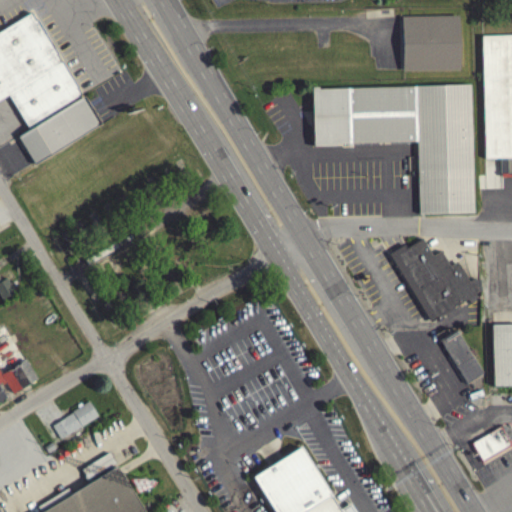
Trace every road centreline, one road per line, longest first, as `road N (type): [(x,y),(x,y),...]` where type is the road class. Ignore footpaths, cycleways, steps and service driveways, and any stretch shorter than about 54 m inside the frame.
road 1 (primary): [(114,0),(429,511)]
road 2 (primary): [(476,511),(171,0)]
road 3 (residential): [(202,511),(0,185)]
road 4 (residential): [(312,226),(0,427)]
road 5 (residential): [(57,282),(227,175)]
road 6 (residential): [(511,228),(312,226)]
